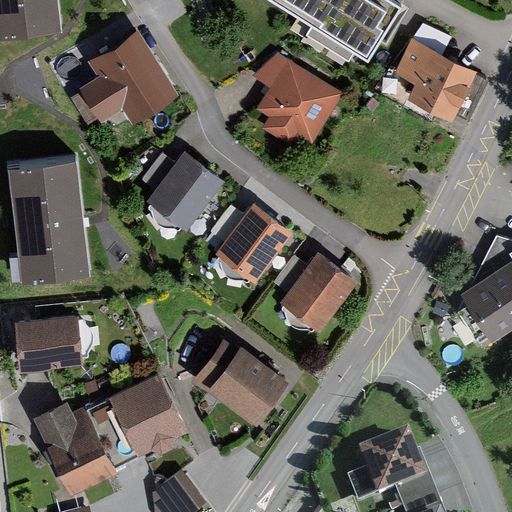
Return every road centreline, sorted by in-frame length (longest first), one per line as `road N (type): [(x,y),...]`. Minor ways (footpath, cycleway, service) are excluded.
road 1 (residential): [(369,336),(449,402),(494,511)]
road 2 (tertiary): [(369,336),(247,511)]
road 3 (tertiary): [(454,189),(369,336)]
road 4 (tertiary): [(511,71),(454,189)]
